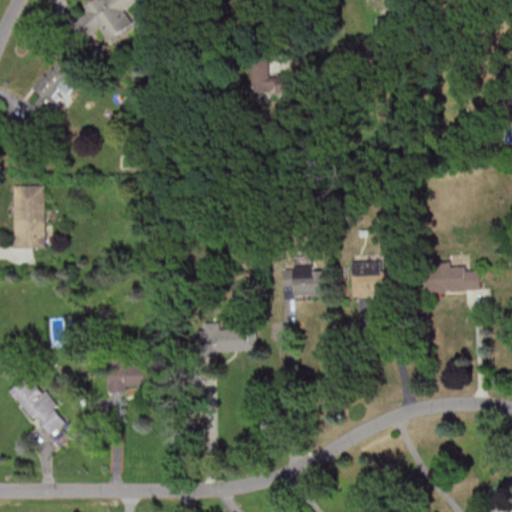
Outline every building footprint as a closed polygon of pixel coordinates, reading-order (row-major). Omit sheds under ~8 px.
[(137,22),(127,8),(138,0),(93,0),(85,6),(89,12),(79,19),(89,34),(100,28),(108,41),(137,22)] [(391,63),(391,44),(352,44),(352,63),(391,63)] [(254,59),(254,92),(300,91),(300,74),(270,74),(270,59),(254,59)] [(68,94),(80,78),(55,60),(34,88),(51,100),(59,88),(68,94)] [(48,247),(48,185),(15,185),(15,247),(48,247)] [(353,262),(354,295),(402,294),(401,271),(383,271),(383,261),(353,262)] [(295,295),(325,296),(325,266),(286,265),(285,285),(296,286),(295,295)] [(482,291),(482,265),(426,265),(426,291),(482,291)] [(256,350),(255,328),(221,329),(221,322),(207,323),(208,351),(256,350)] [(110,388),(156,388),(157,362),(110,361),(110,388)] [(12,389),(48,437),(71,419),(47,388),(39,393),(27,378),(12,389)]
